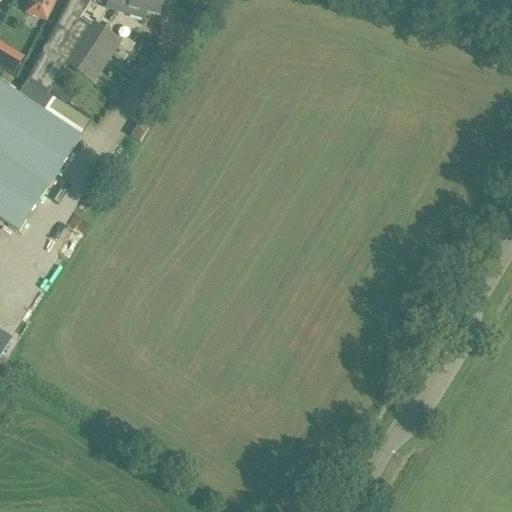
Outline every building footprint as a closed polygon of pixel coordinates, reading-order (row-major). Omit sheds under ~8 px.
[(120,42),(92,24),(90,27),(80,20),(91,4),(84,0),(70,0),(31,76),(17,97),(0,85),(0,219),(20,233),(82,139),(38,110),(67,66),(93,83),(120,42)] [(33,0),(33,3),(29,15),(46,21),(55,0),(33,0)] [(109,0),(107,9),(126,15),(130,0),(109,0)] [(130,0),(126,15),(144,20),(146,13),(158,16),(162,0),(130,0)] [(51,94),(70,106),(78,93),(59,81),(51,94)] [(140,143),(148,130),(139,124),(130,138),(140,143)] [(0,363),(9,351),(0,344),(0,363)]
